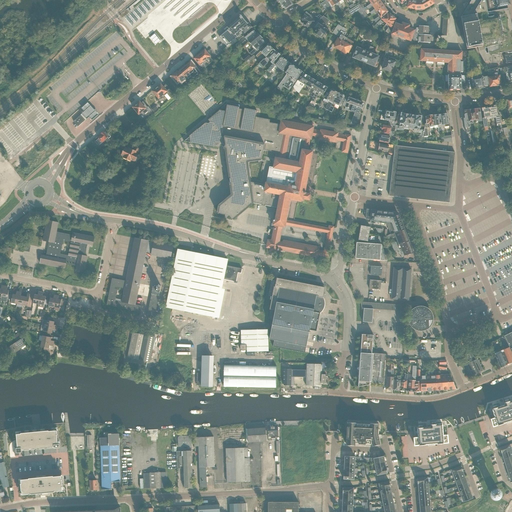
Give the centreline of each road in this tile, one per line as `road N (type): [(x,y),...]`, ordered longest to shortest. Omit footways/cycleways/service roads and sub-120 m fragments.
road 1 (secondary): [(66,152),(235,0)]
road 2 (unclassified): [(332,280),(114,221)]
road 3 (unclassified): [(329,485),(133,498)]
road 4 (residential): [(341,393),(429,398),(511,366)]
road 5 (unclassified): [(460,153),(459,210),(353,197)]
road 6 (residential): [(415,511),(411,468),(461,454),(483,511)]
road 7 (tertiary): [(133,498),(0,509)]
